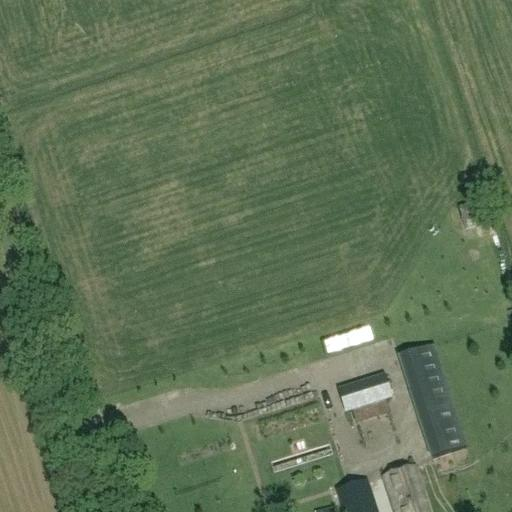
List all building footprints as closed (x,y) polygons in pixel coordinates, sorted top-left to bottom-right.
[(459,210),(467,231),(490,224),(481,203),(459,210)] [(479,259),(470,251),(467,253),(458,245),(445,258),(440,254),(453,241),(445,232),(423,254),(453,284),(479,259)] [(436,348),(399,359),(434,461),(469,450),(436,348)] [(385,377),(339,392),(346,414),(393,400),(385,377)] [(427,511),(414,471),(384,481),(394,511),(427,511)] [(337,494),(342,511),(377,511),(368,484),(337,494)]
